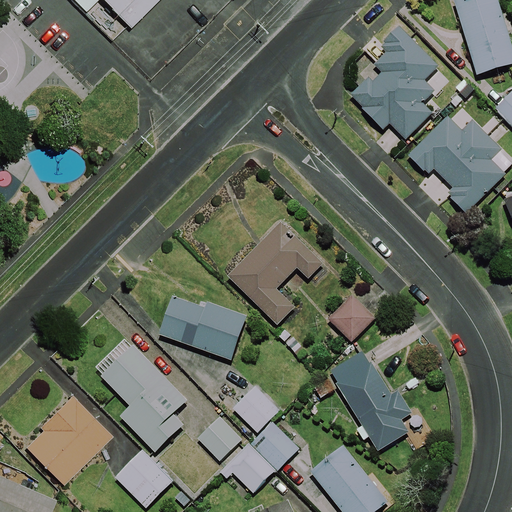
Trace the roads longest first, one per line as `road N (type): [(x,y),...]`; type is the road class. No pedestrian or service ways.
road 1 (residential): [(484,511),(501,423),(492,361),(460,299),(422,252),(253,90)]
road 2 (residential): [(0,340),(253,90)]
road 3 (residential): [(253,90),(341,0)]
